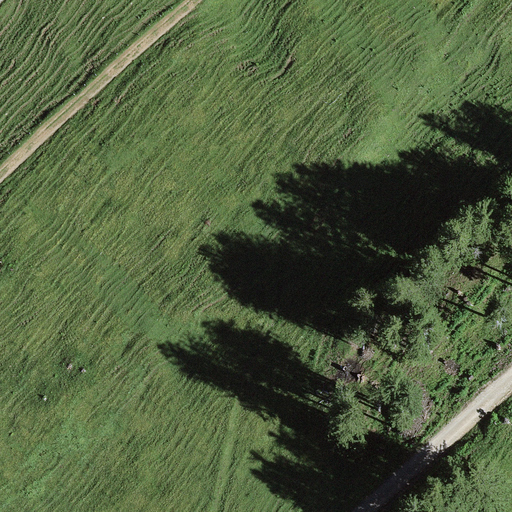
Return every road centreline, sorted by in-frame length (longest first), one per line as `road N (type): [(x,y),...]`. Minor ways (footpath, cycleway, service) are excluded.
road 1 (track): [(0,177),(187,0)]
road 2 (track): [(360,511),(463,407),(511,371)]
